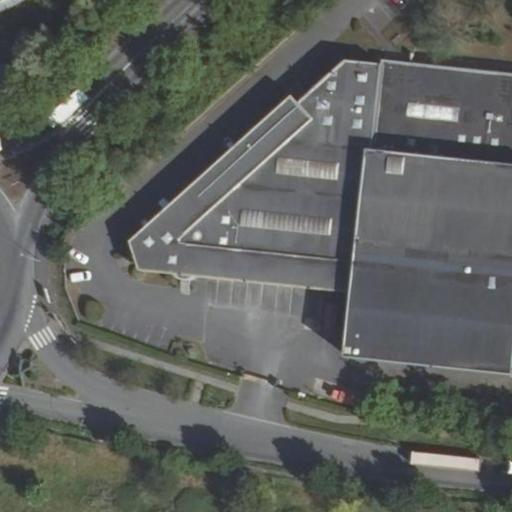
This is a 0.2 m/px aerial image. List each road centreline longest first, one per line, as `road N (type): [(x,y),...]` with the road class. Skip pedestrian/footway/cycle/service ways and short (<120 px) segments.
road 1 (unknown): [(255,437),(266,372),(258,336),(243,323),(125,293),(107,277),(104,236),(121,210),(360,0)]
road 2 (residential): [(511,476),(182,426),(78,399),(15,357),(2,327)]
road 3 (tertiary): [(201,0),(82,113)]
road 4 (tertiary): [(11,255),(82,113)]
